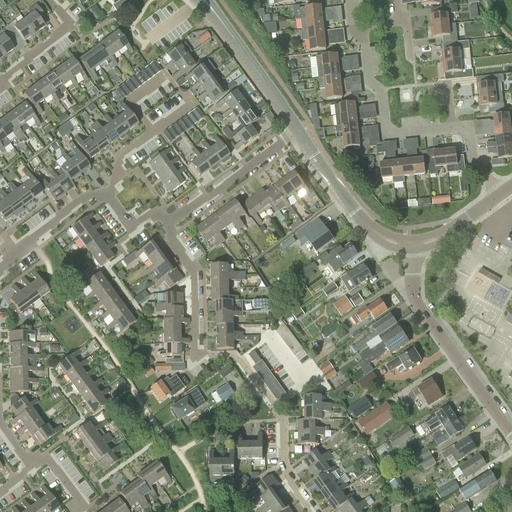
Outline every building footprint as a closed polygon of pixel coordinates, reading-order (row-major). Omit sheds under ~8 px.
[(110,0),(114,5),(112,6),(116,12),(132,1),(131,0),(110,0)] [(478,0),(469,0),(472,16),(480,15),(478,0)] [(30,16),(24,20),(35,35),(45,27),(41,21),(46,18),(36,5),(27,12),(30,16)] [(433,22),(433,27),(449,25),(448,19),(451,19),(451,14),(458,13),(457,6),(431,9),(432,16),(430,16),(430,23),(433,22)] [(299,9),(300,20),(332,16),(332,11),(327,12),(321,12),(321,7),(299,9)] [(95,21),(101,22),(105,18),(101,12),(100,13),(93,18),(95,21)] [(300,20),(301,30),(323,28),(322,22),(329,22),(333,21),(332,16),(300,20)] [(15,21),(5,28),(15,40),(20,37),(24,43),(35,35),(24,20),(18,25),(15,21)] [(268,33),(279,31),(277,21),(266,23),(268,33)] [(449,25),(433,27),(434,32),(431,33),(432,39),(444,38),(444,42),(457,41),(457,42),(467,41),(467,34),(457,35),(450,36),(449,25)] [(0,52),(4,57),(14,50),(10,44),(15,40),(5,28),(0,31),(0,52)] [(309,40),(309,41),(335,38),(334,33),(324,34),(323,28),(301,30),(303,41),(309,40)] [(208,31),(198,39),(202,45),(212,37),(208,31)] [(118,32),(108,39),(118,52),(124,48),(129,55),(133,52),(118,32)] [(335,38),(309,41),(311,52),(325,51),(325,44),(330,43),(335,43),(335,38)] [(108,39),(98,46),(113,67),(117,65),(111,57),(118,52),(108,39)] [(444,58),(445,62),(460,61),(465,60),(464,50),(470,49),(469,41),(443,44),(444,52),(442,52),(442,58),(444,58)] [(166,71),(174,66),(189,55),(191,53),(184,43),(182,45),(181,45),(166,56),(171,62),(164,68),(166,71)] [(93,51),(89,53),(98,67),(105,62),(110,70),(113,67),(98,46),(97,47),(97,46),(95,45),(92,47),(92,49),(93,51)] [(98,67),(89,53),(79,61),(94,81),(98,79),(92,71),(98,67)] [(189,55),(174,66),(178,72),(171,77),(174,81),(194,66),(188,58),(190,57),(189,55)] [(316,58),(317,68),(349,65),(348,60),(338,61),(337,55),(316,58)] [(73,59),(63,66),(73,79),(79,75),(84,83),(88,80),(73,59)] [(192,85),(194,86),(198,83),(211,74),(215,71),(208,61),(204,64),(184,79),(182,78),(175,83),(179,88),(192,79),(195,83),(192,85)] [(460,61),(445,62),(445,68),(443,68),(444,74),(454,73),(455,80),(473,78),(472,70),(466,71),(465,67),(461,68),(460,61)] [(155,62),(149,65),(157,75),(162,72),(155,62)] [(149,65),(144,69),(152,79),(157,75),(149,65)] [(319,79),(324,78),(340,76),(339,71),(344,70),(349,70),(349,65),(317,68),(319,79)] [(63,66),(53,73),(63,87),(69,82),(74,90),(78,87),(73,79),(63,66)] [(144,69),(140,72),(147,82),(152,79),(144,69)] [(140,72),(135,76),(142,86),(147,82),(140,72)] [(53,73),(43,81),(59,101),(62,99),(57,92),(63,87),(53,73)] [(200,87),(205,93),(218,83),(220,82),(218,81),(217,82),(211,74),(198,83),(194,86),(194,87),(189,91),(192,96),(195,94),(195,91),(200,87)] [(480,91),(480,96),(502,93),(501,83),(504,83),(503,75),(476,78),(477,92),(480,91)] [(135,76),(130,80),(137,89),(142,86),(135,76)] [(324,78),(326,89),(351,86),(350,81),(340,82),(340,76),(324,78)] [(130,80),(125,83),(132,93),(137,89),(130,80)] [(43,81),(34,88),(44,101),(50,97),(55,104),(59,101),(43,81)] [(125,83),(120,87),(127,97),(132,93),(125,83)] [(218,83),(205,93),(198,98),(200,102),(208,96),(212,103),(227,92),(226,90),(224,92),(218,83)] [(226,88),(230,93),(237,88),(233,83),(226,88)] [(342,92),(346,92),(351,91),(352,100),(358,99),(358,95),(357,90),(352,91),(351,86),(326,89),(327,100),(342,98),(342,92)] [(120,87),(115,90),(123,100),(127,97),(120,87)] [(44,101),(34,88),(24,95),(39,116),(43,113),(37,106),(44,101)] [(123,100),(115,90),(115,91),(110,95),(113,99),(118,95),(122,100),(123,100)] [(224,104),(229,111),(243,101),(235,91),(215,106),(217,110),(224,104)] [(502,93),(480,96),(481,101),(478,101),(479,108),(488,107),(489,113),(511,110),(511,107),(505,108),(504,104),(503,104),(502,93)] [(232,114),(236,120),(263,101),(259,97),(252,103),(253,105),(248,109),(243,101),(229,111),(222,116),(224,119),(232,114)] [(228,142),(236,136),(250,126),(257,120),(251,113),(256,109),(258,112),(266,106),(263,101),(236,120),(241,127),(231,134),(225,129),(221,132),(228,142)] [(125,113),(118,118),(128,131),(138,124),(123,103),(119,106),(125,113)] [(340,116),(366,113),(365,109),(355,110),(355,103),(334,105),(335,116),(340,116)] [(25,104),(16,111),(25,125),(32,120),(37,128),(41,125),(25,104)] [(93,104),(87,109),(90,113),(96,109),(93,104)] [(76,105),(70,109),(74,114),(79,110),(76,105)] [(197,109),(192,112),(199,122),(204,118),(197,109)] [(482,121),(483,128),(510,125),(509,120),(511,119),(511,110),(505,112),(505,116),(493,117),(494,121),(491,122),(489,120),(482,121)] [(16,111),(6,118),(24,142),(27,140),(19,129),(25,125),(16,111)] [(192,112),(187,116),(194,126),(199,122),(192,112)] [(68,118),(64,113),(57,118),(61,124),(68,118)] [(335,127),(357,125),(356,120),(367,119),(366,113),(340,116),(341,126),(335,127)] [(103,118),(108,125),(118,138),(119,138),(120,140),(122,140),(125,137),(125,135),(124,134),(128,131),(118,118),(117,116),(111,121),(107,115),(103,118)] [(187,116),(182,119),(189,129),(194,126),(187,116)] [(6,118),(0,122),(0,130),(6,139),(12,134),(19,144),(23,142),(23,143),(24,142),(6,118)] [(182,119),(178,123),(185,132),(189,129),(182,119)] [(94,133),(88,137),(99,152),(101,155),(107,151),(105,148),(109,145),(93,124),(91,122),(88,124),(94,133)] [(97,122),(93,124),(109,145),(118,138),(108,125),(102,129),(97,122)] [(67,124),(62,127),(69,136),(71,134),(70,132),(74,129),(68,123),(67,124)] [(178,123),(173,126),(180,136),(185,132),(178,123)] [(342,132),(343,137),(368,135),(368,130),(357,131),(357,125),(335,127),(336,133),(342,132)] [(495,138),(511,136),(510,132),(511,131),(511,125),(510,126),(510,125),(483,128),(483,136),(491,135),(492,134),(495,133),(495,138)] [(173,126),(168,130),(175,140),(180,136),(173,126)] [(236,136),(241,142),(233,147),(236,150),(257,135),(250,126),(236,136)] [(49,133),(45,127),(41,130),(45,136),(49,133)] [(69,136),(62,127),(56,132),(61,138),(65,135),(67,138),(69,136)] [(10,145),(9,144),(6,139),(0,130),(0,151),(1,153),(5,151),(4,150),(10,145)] [(175,140),(168,130),(162,134),(169,144),(175,140)] [(216,145),(210,149),(220,163),(221,164),(222,164),(229,160),(229,158),(228,157),(229,156),(228,153),(230,152),(224,143),(221,144),(214,135),(211,138),(216,145)] [(368,135),(343,137),(344,149),(354,148),(354,150),(359,150),(358,141),(369,140),(368,135)] [(487,145),(487,150),(511,146),(511,135),(511,136),(495,138),(496,144),(492,145),(492,144),(487,145)] [(99,152),(88,137),(88,138),(89,139),(83,144),(77,136),(74,139),(89,160),(99,152)] [(73,152),(67,156),(80,175),(90,168),(71,142),(68,145),(73,152)] [(206,152),(200,157),(210,170),(220,163),(210,149),(205,142),(201,145),(206,152)] [(511,146),(487,150),(488,155),(493,154),(497,154),(498,160),(491,161),(492,167),(503,165),(502,159),(511,158),(511,146)] [(148,164),(156,174),(171,162),(166,156),(172,152),(169,148),(148,164)] [(445,150),(444,150),(446,168),(456,167),(456,173),(465,172),(463,156),(456,157),(455,148),(449,149),(449,151),(445,152),(445,150)] [(210,170),(200,157),(195,149),(191,152),(197,159),(190,164),(200,177),(210,170)] [(408,161),(401,162),(404,183),(404,177),(414,176),(411,150),(407,151),(408,156),(408,161)] [(417,150),(411,150),(414,176),(425,175),(423,160),(418,160),(418,155),(417,150)] [(434,160),(427,161),(429,176),(438,175),(437,171),(441,171),(441,168),(446,168),(444,150),(433,151),(434,160)] [(390,153),(392,179),(393,179),(393,184),(404,183),(401,162),(396,163),(395,152),(390,153)] [(381,180),(392,179),(390,153),(385,153),(386,164),(379,164),(381,180)] [(63,172),(73,185),(78,181),(77,179),(77,178),(80,175),(67,156),(65,154),(61,156),(67,164),(60,169),(63,172)] [(156,174),(163,183),(178,172),(174,165),(179,161),(176,158),(171,162),(156,174)] [(184,168),(178,172),(163,183),(170,193),(186,182),(181,175),(186,171),(184,168)] [(29,182),(23,186),(33,199),(43,192),(25,169),(22,171),(29,182)] [(49,174),(53,180),(65,195),(75,188),(73,185),(63,172),(56,177),(52,172),(49,174)] [(295,172),(285,180),(295,193),(296,195),(303,190),(307,196),(310,193),(295,172)] [(279,184),(275,187),(285,200),(287,202),(293,197),(297,203),(301,200),(296,195),(295,193),(285,180),(284,178),(278,182),(279,184)] [(65,195),(53,180),(47,184),(43,179),(39,181),(55,202),(65,195)] [(8,186),(13,193),(23,207),(33,199),(23,186),(17,191),(11,184),(8,186)] [(275,187),(266,193),(276,207),(282,203),(287,210),(291,208),(287,202),(285,200),(275,187)] [(263,190),(253,197),(265,213),(271,208),(278,217),(281,214),(276,207),(266,193),(263,190)] [(0,191),(0,195),(4,200),(13,214),(23,207),(13,193),(7,198),(2,191),(0,191)] [(265,213),(253,197),(243,204),(258,225),(262,223),(258,218),(265,213)] [(441,197),(432,198),(433,206),(441,205),(441,197)] [(4,200),(0,203),(0,216),(4,221),(5,222),(10,219),(9,217),(13,214),(4,200)] [(236,201),(226,208),(242,229),(245,226),(239,219),(246,214),(236,201)] [(226,208),(216,215),(226,228),(233,223),(238,231),(242,229),(226,208)] [(77,240),(78,239),(92,228),(88,222),(95,217),(92,214),(71,229),(77,237),(76,238),(77,240)] [(216,215),(207,222),(222,243),(225,241),(220,233),(226,228),(216,215)] [(222,243),(207,222),(197,229),(207,243),(213,238),(219,245),(222,243)] [(84,249),(85,248),(99,238),(95,232),(102,227),(99,223),(92,228),(78,239),(84,247),(82,248),(84,249)] [(296,237),(301,243),(306,239),(317,253),(333,241),(323,228),(314,235),(308,228),(296,237)] [(91,259),(93,258),(106,248),(101,242),(109,236),(106,233),(99,238),(85,248),(91,257),(90,258),(91,259)] [(143,254),(147,260),(161,251),(154,241),(128,259),(131,263),(143,254)] [(106,248),(93,258),(99,267),(97,268),(99,269),(113,258),(108,252),(116,246),(113,243),(106,248)] [(329,264),(335,273),(346,266),(344,264),(357,255),(350,245),(342,251),(340,248),(335,252),(334,251),(328,255),(326,253),(318,258),(324,267),(329,264)] [(147,276),(153,272),(155,270),(154,270),(168,260),(161,251),(147,260),(152,267),(145,272),(147,276)] [(152,282),(154,285),(175,270),(168,260),(154,270),(155,270),(153,272),(157,278),(152,282)] [(314,263),(297,275),(302,283),(314,275),(312,272),(317,268),(314,263)] [(211,265),(212,277),(245,277),(245,273),(229,273),(228,265),(211,265)] [(363,265),(349,274),(358,287),(372,278),(363,265)] [(482,269),(480,274),(500,282),(502,277),(482,269)] [(175,270),(154,285),(156,288),(161,285),(166,291),(182,280),(175,270)] [(36,282),(29,286),(41,302),(42,300),(41,299),(49,293),(34,272),(30,274),(36,282)] [(87,287),(92,294),(106,284),(99,274),(77,289),(80,293),(87,287)] [(212,277),(212,290),(229,289),(229,281),(245,281),(245,277),(212,277)] [(26,289),(20,294),(31,309),(33,307),(32,306),(39,300),(40,302),(41,302),(29,286),(24,279),(20,282),(26,289)] [(334,283),(322,291),(327,298),(338,289),(334,283)] [(95,297),(99,303),(113,293),(106,284),(92,294),(85,299),(87,302),(95,297)] [(20,294),(14,286),(11,289),(16,296),(10,301),(21,316),(23,314),(22,313),(30,307),(31,309),(20,294)] [(276,292),(281,298),(287,292),(282,287),(276,292)] [(212,290),(212,302),(238,301),(238,297),(229,297),(229,289),(212,290)] [(139,304),(150,297),(146,291),(135,299),(139,304)] [(102,307),(106,313),(120,303),(113,293),(99,303),(92,308),(94,312),(102,307)] [(156,305),(156,309),(182,308),(182,294),(163,295),(163,305),(156,305)] [(360,294),(352,300),(358,307),(366,301),(360,294)] [(345,298),(334,306),(341,316),(352,308),(345,298)] [(216,302),(217,314),(242,313),(251,313),(251,308),(242,308),(242,309),(233,309),(233,301),(238,301),(212,302),(216,302)] [(271,301),(261,301),(261,313),(271,312),(271,301)] [(366,308),(351,318),(356,325),(371,315),(374,320),(387,311),(386,311),(387,309),(385,306),(383,305),(380,301),(367,310),(366,308)] [(109,316),(113,322),(113,323),(127,313),(120,303),(106,313),(99,318),(101,322),(109,316)] [(166,313),(166,320),(182,320),(182,308),(156,309),(157,313),(166,313)] [(283,321),(286,326),(295,319),(296,321),(305,315),(301,309),(283,321)] [(113,322),(106,328),(108,331),(116,326),(121,333),(134,323),(127,313),(113,323),(113,322)] [(217,314),(217,325),(234,325),(233,317),(242,317),(242,313),(217,314)] [(353,347),(356,352),(396,324),(390,316),(373,328),(369,331),(372,335),(353,347)] [(162,330),(162,332),(180,331),(180,325),(189,325),(189,320),(182,320),(166,320),(163,320),(164,330),(162,330)] [(322,334),(326,340),(342,329),(337,323),(322,334)] [(275,330),(278,334),(287,328),(284,324),(275,330)] [(217,325),(217,338),(243,337),(243,333),(234,333),(234,325),(217,325)] [(359,356),(363,362),(403,335),(397,326),(380,338),(382,342),(371,350),(370,349),(359,356)] [(278,334),(281,338),(290,332),(287,328),(278,334)] [(164,345),(182,345),(190,344),(190,340),(181,340),(180,331),(162,332),(162,335),(164,335),(164,345)] [(9,332),(9,344),(29,344),(28,336),(35,336),(35,332),(9,332)] [(281,338),(285,343),(293,336),(290,332),(281,338)] [(403,335),(363,362),(367,367),(383,356),(383,355),(388,351),(391,355),(409,343),(403,335)] [(285,343),(288,347),(296,341),(293,336),(285,343)] [(243,337),(217,338),(217,350),(234,349),(234,341),(243,341),(243,337)] [(288,347),(291,351),(300,345),(296,341),(288,347)] [(9,344),(10,357),(26,356),(26,349),(36,348),(35,344),(29,344),(9,344)] [(182,345),(164,345),(164,353),(157,353),(157,357),(183,357),(182,345)] [(300,345),(291,351),(295,356),(303,350),(300,345)] [(57,366),(64,376),(78,366),(73,359),(81,354),(78,351),(57,366)] [(248,356),(255,366),(261,361),(254,351),(248,356)] [(421,363),(414,351),(406,356),(405,354),(386,365),(390,373),(403,365),(407,371),(421,363)] [(10,357),(10,369),(26,368),(36,368),(36,360),(39,360),(39,356),(26,356),(10,357)] [(150,358),(144,362),(147,367),(154,363),(150,358)] [(78,366),(64,376),(72,385),(85,375),(81,369),(88,364),(85,360),(78,366)] [(252,369),(256,374),(266,366),(262,361),(252,369)] [(319,370),(323,376),(334,369),(329,363),(319,370)] [(234,371),(229,365),(219,373),(224,379),(234,371)] [(256,374),(259,378),(269,371),(266,366),(256,374)] [(10,369),(10,380),(29,380),(29,372),(42,372),(42,368),(36,368),(26,368),(10,369)] [(108,375),(112,380),(120,374),(116,369),(108,375)] [(334,369),(323,376),(327,382),(337,375),(333,370),(334,369)] [(72,385),(79,395),(92,385),(88,379),(95,373),(92,370),(85,375),(72,385)] [(259,378),(263,383),(272,376),(269,371),(259,378)] [(358,382),(364,391),(379,381),(373,372),(358,382)] [(167,378),(160,383),(160,382),(150,390),(159,402),(169,395),(171,398),(184,388),(175,376),(168,381),(167,378)] [(263,383),(266,387),(276,380),(272,376),(263,383)] [(345,377),(331,387),(337,396),(352,386),(345,377)] [(79,395),(86,405),(99,394),(95,388),(102,383),(99,379),(92,385),(79,395)] [(29,380),(10,380),(10,393),(30,393),(30,384),(36,384),(36,380),(29,380)] [(266,387),(270,392),(279,385),(276,380),(266,387)] [(409,395),(412,400),(422,395),(429,406),(443,398),(432,380),(409,395)] [(235,395),(229,385),(215,393),(222,403),(235,395)] [(270,392),(273,396),(283,389),(279,385),(270,392)] [(99,394),(86,405),(93,415),(107,405),(102,398),(109,393),(107,389),(99,394)] [(171,409),(178,421),(206,404),(196,389),(184,397),(186,400),(171,409)] [(283,389),(273,396),(277,401),(286,394),(283,389)] [(304,396),(304,409),(337,408),(333,408),(333,404),(321,404),(321,396),(304,396)] [(10,408),(17,418),(31,408),(42,400),(39,397),(30,404),(25,397),(10,408)] [(348,409),(355,420),(365,413),(359,402),(348,409)] [(441,425),(443,427),(456,419),(449,407),(426,422),(432,431),(441,425)] [(19,422),(24,428),(39,417),(38,415),(36,416),(31,408),(17,418),(9,423),(12,427),(19,422)] [(304,409),(305,420),(317,421),(321,421),(321,412),(337,412),(337,408),(304,409)] [(366,435),(382,424),(374,413),(359,424),(366,435)] [(31,438),(34,436),(46,426),(45,424),(43,426),(38,418),(39,417),(24,428),(17,433),(19,437),(27,432),(31,438)] [(456,419),(443,427),(444,430),(432,438),(438,447),(463,430),(456,419)] [(298,420),(298,433),(329,432),(329,428),(317,428),(317,421),(305,420),(298,420)] [(74,433),(82,443),(95,434),(108,424),(105,421),(92,430),(87,424),(74,433)] [(46,426),(34,436),(41,446),(62,430),(59,427),(52,432),(47,425),(46,426)] [(409,428),(396,436),(401,444),(414,436),(409,428)] [(329,432),(298,433),(298,445),(317,445),(317,436),(324,436),(329,435),(329,432)] [(258,443),(250,443),(250,462),(253,462),(253,460),(262,459),(262,433),(258,434),(258,443)] [(82,443),(89,453),(109,438),(107,434),(100,440),(95,434),(82,443)] [(250,462),(250,443),(242,443),(242,434),(238,434),(238,460),(249,460),(249,462),(250,462)] [(89,453),(96,462),(111,451),(107,445),(112,441),(109,438),(89,453)] [(469,439),(455,447),(454,446),(440,454),(445,461),(452,456),(455,462),(475,449),(469,439)] [(111,451),(96,462),(103,472),(118,461),(114,454),(123,448),(121,444),(111,451)] [(302,461),(309,470),(336,451),(334,448),(323,456),(318,449),(302,461)] [(415,455),(420,464),(432,456),(427,448),(415,455)] [(222,477),(222,460),(214,460),(214,451),(210,451),(210,477),(222,477)] [(230,460),(222,460),(222,477),(234,477),(234,451),(230,451),(230,460)] [(309,470),(317,480),(332,469),(327,462),(336,456),(334,453),(336,451),(309,470)] [(479,456),(459,468),(465,478),(486,466),(484,464),(486,463),(487,461),(483,455),(481,455),(479,456)] [(432,456),(420,464),(424,472),(436,464),(432,456)] [(364,461),(370,469),(375,465),(370,457),(364,461)] [(156,462),(146,470),(156,483),(162,478),(168,486),(171,483),(156,462)] [(392,465),(390,462),(381,467),(385,473),(391,469),(390,466),(392,465)] [(313,483),(320,492),(334,483),(329,476),(342,467),(339,464),(332,469),(317,480),(313,483)] [(136,477),(139,480),(149,493),(148,493),(151,497),(155,495),(150,488),(156,483),(146,470),(136,477)] [(474,482),(476,484),(466,490),(471,498),(477,495),(476,493),(480,491),(481,492),(496,482),(496,481),(497,480),(495,476),(492,476),(489,472),(474,482)] [(259,490),(263,496),(275,488),(279,485),(272,475),(251,490),(253,494),(259,490)] [(401,485),(397,479),(390,483),(394,490),(401,485)] [(139,480),(129,487),(145,508),(148,505),(142,498),(148,493),(149,493),(139,480)] [(320,492),(327,502),(341,492),(341,493),(353,484),(351,481),(346,484),(339,489),(334,483),(320,492)] [(455,481),(436,492),(441,500),(460,489),(455,481)] [(45,497),(39,502),(46,511),(53,511),(59,508),(44,487),(40,490),(45,497)] [(145,508),(129,487),(118,495),(128,508),(136,502),(141,510),(145,508)] [(258,510),(259,511),(262,511),(282,498),(275,488),(263,496),(261,498),(265,505),(258,510)] [(334,511),(338,510),(353,498),(360,494),(358,491),(356,492),(353,494),(353,493),(346,499),(341,493),(341,492),(327,502),(334,511)] [(35,504),(29,509),(31,511),(46,511),(39,502),(34,495),(30,497),(35,504)] [(338,510),(339,511),(354,511),(371,500),(369,497),(358,505),(353,498),(338,510)] [(269,511),(270,511),(282,511),(289,508),(282,498),(262,511),(269,511)] [(127,511),(119,500),(109,507),(112,511),(127,511)] [(371,500),(354,511),(363,511),(373,503),(371,500)] [(26,511),(24,511),(31,511),(29,509),(24,502),(20,504),(26,511)]
